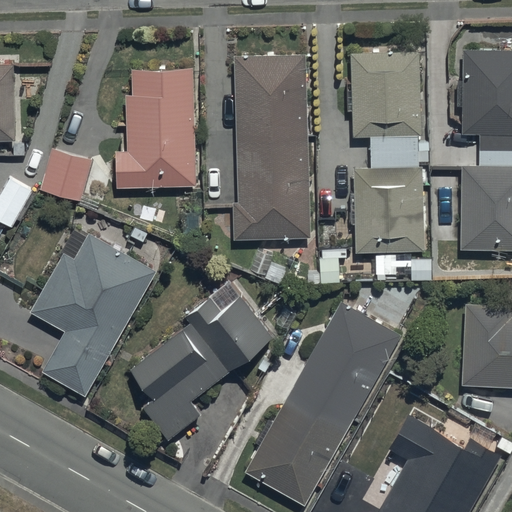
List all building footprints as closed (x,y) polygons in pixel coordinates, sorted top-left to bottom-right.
[(461,244),(511,243),(511,40),(464,40),(462,126),(479,126),(479,157),(462,156),(461,244)] [(355,246),(423,245),(418,42),(348,44),(350,128),(370,128),(371,160),(353,160),(355,246)] [(233,234),(309,232),(303,45),(235,47),(239,193),(232,193),(233,234)] [(0,132),(15,132),(13,55),(0,55),(0,132)] [(116,183),(197,178),(193,59),(132,61),(133,85),(125,86),(127,143),(115,143),(116,183)] [(51,139),(40,183),(82,194),(94,151),(51,139)] [(0,184),(0,215),(11,221),(33,183),(9,169),(0,184)] [(42,364),(84,389),(155,262),(79,220),(31,306),(65,324),(42,364)] [(346,246),(322,247),(322,256),(319,257),(320,271),(306,272),(307,283),(340,282),(339,256),(347,255),(346,246)] [(273,254),(257,248),(253,258),(247,255),(243,264),(249,266),(247,269),(280,283),(286,269),(269,262),(273,254)] [(485,254),(463,253),(463,275),(484,275),(485,254)] [(230,275),(129,361),(153,389),(145,396),(167,428),(202,405),(195,394),(274,327),(230,275)] [(339,293),(245,466),(308,500),(403,328),(339,293)] [(511,297),(464,295),(460,377),(511,379),(511,297)] [(466,511),(504,447),(413,396),(386,442),(407,454),(376,509),(384,511),(466,511)]
